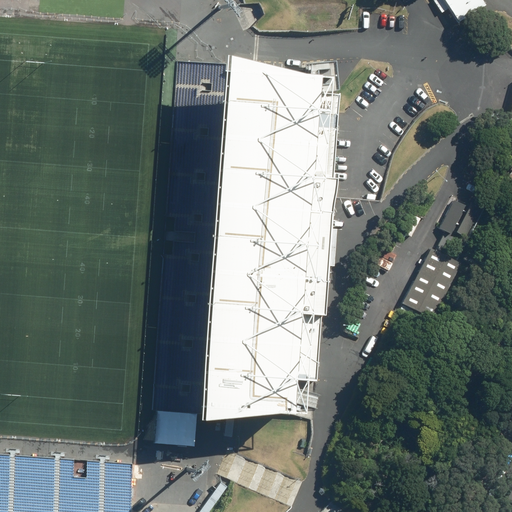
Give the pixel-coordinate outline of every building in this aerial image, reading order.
[(488,3),(486,0),(436,0),(443,10),(448,7),(458,22),(468,15),(488,3)] [(229,61),(178,59),(169,218),(177,219),(177,230),(196,232),(196,243),(177,241),(175,259),(166,258),(157,401),(299,411),(302,378),(320,379),(323,311),(330,311),(337,209),(337,205),(343,172),(337,172),(344,91),(341,68),(314,64),(257,48),(241,44),(239,68),(229,68),(229,61)] [(454,196),(440,226),(469,239),(482,209),(454,196)] [(433,245),(406,300),(437,315),(464,261),(433,245)] [(0,511),(132,511),(135,459),(86,456),(85,472),(75,472),(75,456),(0,451),(0,511)] [(221,493),(213,489),(211,492),(210,496),(208,499),(206,502),(205,505),(203,509),(201,511),(200,511),(212,511),(215,508),(217,504),(218,500),(220,496),(221,493)]
